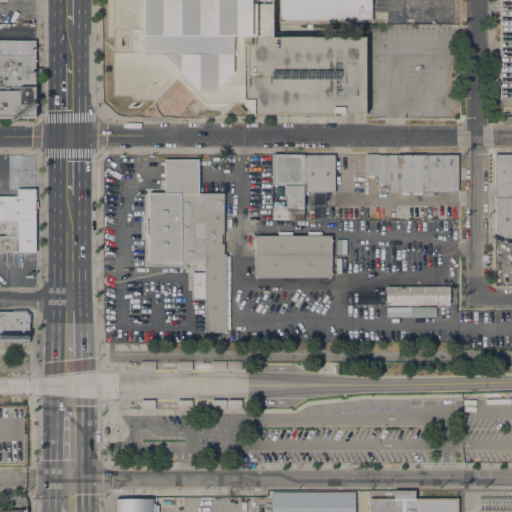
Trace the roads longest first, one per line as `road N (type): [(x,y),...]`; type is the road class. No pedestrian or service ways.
road 1 (residential): [(511,134),(0,135)]
road 2 (residential): [(511,476),(69,478)]
road 3 (residential): [(480,295),(475,0)]
